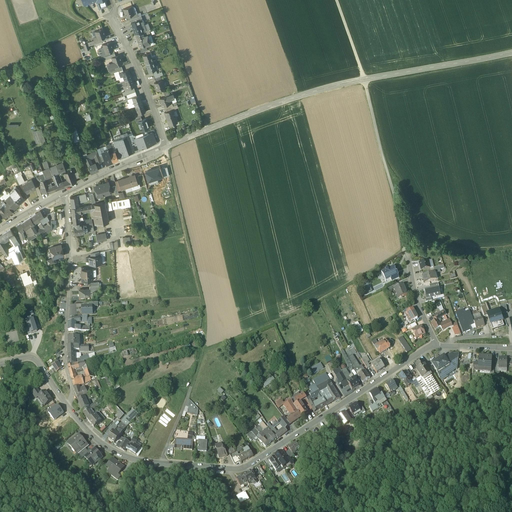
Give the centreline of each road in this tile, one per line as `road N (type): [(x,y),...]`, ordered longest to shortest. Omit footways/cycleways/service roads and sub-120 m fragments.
road 1 (track): [(158,463),(202,349),(257,332),(405,246),(337,0)]
road 2 (residential): [(65,404),(114,452),(245,467),(436,346)]
road 3 (tertiary): [(511,52),(326,88),(167,146)]
road 4 (residential): [(65,404),(72,397),(66,191)]
road 5 (track): [(202,349),(204,311),(167,146)]
road 6 (track): [(511,246),(463,252),(421,233),(404,185),(389,176)]
road 7 (residential): [(167,146),(109,15)]
